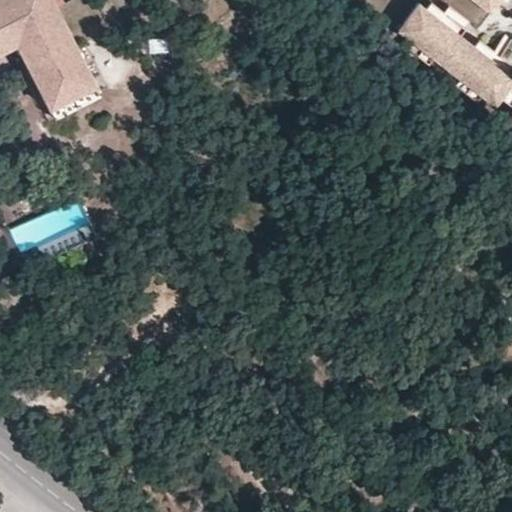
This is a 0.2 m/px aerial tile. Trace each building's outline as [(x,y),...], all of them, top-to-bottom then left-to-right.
[(0,0),(0,50),(16,43),(54,117),(100,93),(52,0),(0,0)] [(465,27),(431,0),(425,7),(460,34),(465,27)] [(474,0),(491,13),(500,0),(474,0)] [(511,82),(511,74),(508,72),(473,44),(460,34),(425,7),(418,1),(397,29),(411,40),(433,57),(459,77),(481,94),(495,104),(500,97),(507,88),(511,82)] [(166,49),(166,33),(146,33),(146,50),(166,49)] [(511,66),(511,63),(478,38),(473,44),(508,72),(511,66)] [(433,57),(411,40),(406,46),(428,63),(433,57)] [(481,94),(459,77),(454,83),(477,100),(481,94)] [(511,106),(511,91),(507,88),(500,97),(511,106)]
